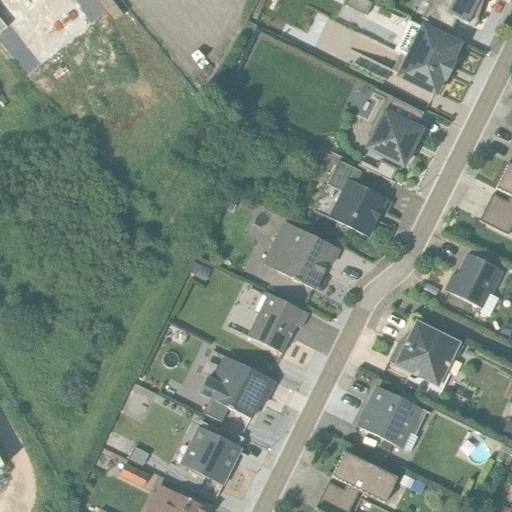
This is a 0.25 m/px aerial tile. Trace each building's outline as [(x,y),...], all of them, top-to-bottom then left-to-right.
[(362,29),(372,0),(349,0),(342,22),(362,29)] [(429,0),(420,19),(448,34),(455,20),(467,25),(471,17),(476,19),(482,3),(479,1),(479,0),(429,0)] [(390,74),(435,99),(443,84),(445,84),(455,62),(454,61),(461,44),(421,25),(419,28),(407,22),(392,53),(398,57),(390,74)] [(422,115),(373,90),(370,95),(383,102),(365,138),(367,140),(362,151),(403,171),(423,131),(416,127),(422,115)] [(366,240),(367,240),(386,202),(356,186),(361,175),(336,163),(325,187),(338,194),(326,220),(366,240)] [(389,184),(395,172),(379,163),(375,171),(359,163),(356,167),(389,184)] [(511,167),(507,165),(494,191),(508,198),(506,203),(492,196),(478,223),(506,237),(511,225),(511,167)] [(282,224),(261,266),(313,293),(326,266),(330,268),(338,252),(282,224)] [(465,255),(455,277),(451,275),(442,292),(479,310),(478,314),(487,319),(496,301),(491,299),(502,274),(465,255)] [(299,331),(307,316),(261,293),(253,312),(257,314),(245,339),(280,357),(294,329),(299,331)] [(459,346),(459,345),(416,323),(413,323),(406,336),(398,342),(387,364),(416,380),(412,381),(406,378),(399,392),(413,399),(413,397),(432,407),(448,376),(444,374),(450,363),(453,364),(462,348),(459,346)] [(226,411),(250,423),(258,408),(262,409),(275,384),(222,358),(210,382),(206,380),(198,396),(208,402),(201,415),(219,425),(226,411)] [(373,388),(353,428),(401,452),(409,437),(412,438),(424,414),(414,410),(418,402),(399,393),(396,400),(373,388)] [(511,424),(506,422),(499,436),(511,442),(511,424)] [(221,488),(240,451),(238,450),(242,441),(220,429),(218,433),(200,424),(197,429),(195,428),(177,466),(187,471),(186,473),(202,481),(203,480),(221,488)] [(511,453),(500,447),(492,463),(504,469),(511,453)] [(146,457),(132,449),(126,460),(140,468),(146,457)] [(382,506),(395,480),(342,453),(329,479),(345,487),(341,493),(326,486),(314,511),(316,511),(347,511),(358,493),(382,506)] [(139,473),(124,465),(118,477),(133,485),(139,473)] [(158,487),(144,511),(208,511),(210,509),(187,496),(184,500),(158,487)]
